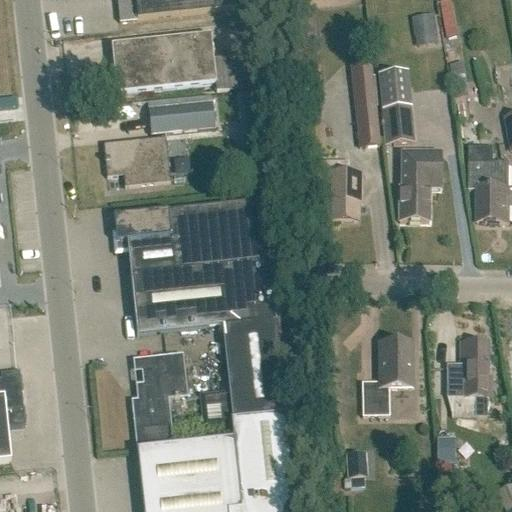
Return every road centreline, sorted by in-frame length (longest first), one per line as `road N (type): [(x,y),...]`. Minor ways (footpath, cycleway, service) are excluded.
road 1 (unclassified): [(83,511),(24,0)]
road 2 (unclassified): [(511,283),(347,280)]
